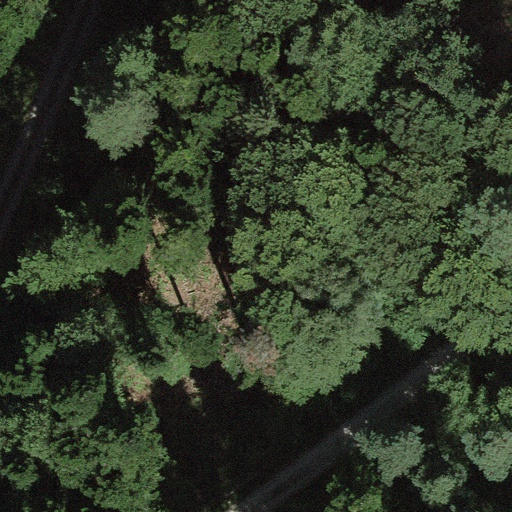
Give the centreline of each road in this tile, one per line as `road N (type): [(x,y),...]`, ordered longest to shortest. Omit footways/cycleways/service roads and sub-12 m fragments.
road 1 (track): [(511,295),(222,511)]
road 2 (track): [(108,0),(0,252)]
